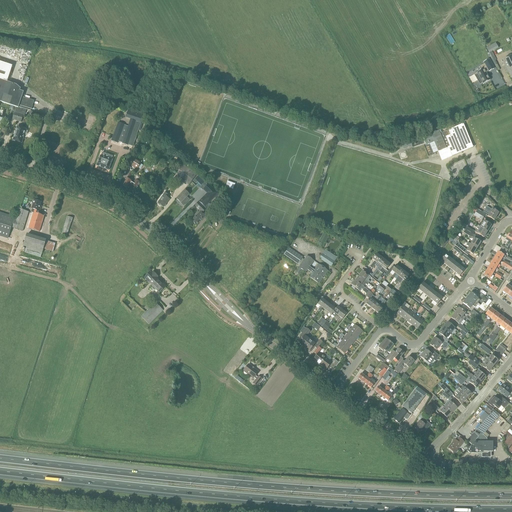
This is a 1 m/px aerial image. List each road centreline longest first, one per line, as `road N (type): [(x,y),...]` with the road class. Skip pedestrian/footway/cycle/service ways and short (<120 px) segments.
road 1 (motorway): [(511,496),(213,482),(0,458)]
road 2 (motorway): [(0,471),(247,497),(511,509)]
road 3 (secondary): [(200,278),(113,201),(0,163)]
road 4 (residential): [(424,460),(511,359)]
road 5 (residential): [(470,279),(419,342),(382,329)]
